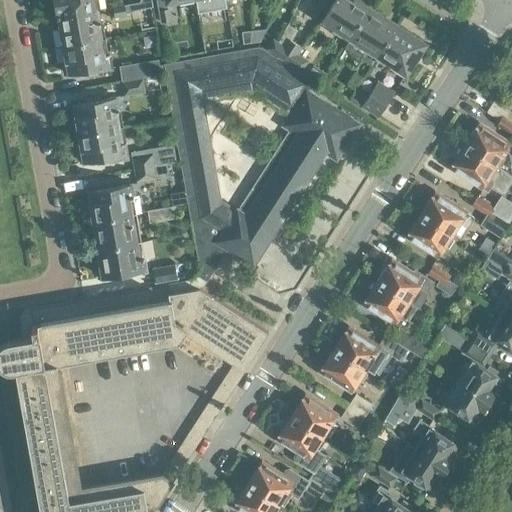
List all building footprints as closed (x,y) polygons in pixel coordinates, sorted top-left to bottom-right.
[(51,0),(52,0),(53,0),(57,18),(63,17),(96,11),(96,10),(94,0),(51,0)] [(331,30),(348,41),(370,7),(358,0),(334,0),(323,17),(334,25),(331,30)] [(126,16),(124,6),(111,9),(112,18),(126,16)] [(346,43),(363,54),(367,46),(378,53),(395,27),(384,20),(386,18),(370,7),(348,41),(346,43)] [(61,28),(64,46),(102,39),(98,21),(102,20),(100,9),(96,10),(96,11),(63,17),(65,27),(61,28)] [(397,24),(395,27),(378,53),(391,61),(388,67),(403,78),(426,44),(415,36),(415,35),(412,34),(411,35),(397,25),(398,25),(397,24)] [(283,46),(277,55),(289,63),(295,54),(300,46),(291,40),(296,30),(287,25),(277,42),(283,46)] [(258,41),(264,29),(241,32),(242,43),(258,41)] [(266,48),(277,55),(283,46),(277,42),(272,38),(266,48)] [(104,55),(102,39),(64,46),(67,62),(71,62),(74,74),(82,72),(83,76),(95,73),(95,70),(112,67),(109,54),(104,55)] [(258,47),(165,64),(167,78),(166,80),(199,271),(196,275),(206,281),(228,246),(228,245),(218,239),(235,214),(235,213),(221,204),(202,98),(205,98),(204,91),(250,83),(269,53),(259,46),(258,47)] [(269,53),(250,83),(287,106),(290,101),(296,106),(306,90),(307,90),(313,81),(269,53)] [(306,61),(295,54),(289,63),(300,70),(306,61)] [(159,59),(118,66),(121,81),(162,74),(159,59)] [(347,84),(355,90),(362,79),(353,74),(347,84)] [(143,79),(122,83),(124,95),(145,92),(143,79)] [(378,82),(370,94),(387,105),(394,93),(378,82)] [(250,83),(204,91),(205,98),(230,93),(243,92),(255,94),(267,99),(291,114),(284,125),(290,129),(236,214),(235,213),(235,214),(218,239),(228,245),(228,246),(246,258),(245,259),(255,265),(262,255),(260,254),(273,234),(326,152),(335,158),(336,159),(337,157),(354,131),(330,116),(333,111),(334,112),(336,109),(307,91),(307,90),(306,90),(296,106),(290,101),(287,106),(250,83)] [(370,94),(362,107),(379,118),(387,105),(370,94)] [(74,121),(76,134),(118,127),(115,111),(119,110),(116,96),(101,99),(101,96),(87,99),(87,101),(74,104),(77,121),(74,121)] [(510,121),(511,122),(511,120),(511,111),(494,100),(487,112),(500,121),(497,125),(505,130),(510,121)] [(496,165),(510,145),(482,126),(479,130),(474,131),(464,146),(496,165)] [(118,127),(76,134),(78,147),(82,146),(84,163),(98,161),(98,164),(127,158),(124,142),(120,143),(118,127)] [(132,152),(132,155),(135,170),(168,164),(178,162),(174,145),(132,152)] [(511,175),(496,165),(464,146),(456,159),(457,164),(454,169),(488,191),(491,186),(504,193),(511,180),(511,175)] [(170,175),(168,164),(135,170),(137,180),(170,175)] [(134,196),(131,184),(89,191),(92,206),(90,209),(91,217),(94,218),(94,220),(136,213),(142,212),(139,195),(134,196)] [(421,214),(452,235),(461,222),(468,227),(474,218),(438,194),(435,199),(429,200),(421,214)] [(480,210),(486,202),(477,196),(472,204),(480,210)] [(488,215),(482,224),(481,225),(500,237),(511,218),(511,203),(502,197),(495,208),(486,202),(480,210),(488,215)] [(145,211),(147,223),(175,218),(173,206),(145,211)] [(94,220),(99,248),(137,242),(134,226),(138,225),(136,213),(94,220)] [(452,235),(421,214),(412,227),(413,233),(410,238),(446,261),(460,240),(452,235)] [(146,270),(141,241),(137,242),(99,248),(99,251),(97,253),(99,260),(101,262),(104,278),(146,270)] [(487,259),(504,269),(507,263),(511,266),(511,263),(511,255),(499,247),(494,255),(490,253),(487,259)] [(391,267),(386,268),(378,281),(417,307),(419,308),(427,294),(426,293),(433,282),(415,271),(413,274),(394,262),(391,267)] [(511,277),(511,266),(507,263),(504,269),(502,272),(511,279),(511,277)] [(442,270),(433,264),(427,273),(437,278),(442,270)] [(177,266),(155,269),(157,282),(179,279),(177,266)] [(451,276),(442,270),(437,278),(441,281),(438,285),(451,293),(457,283),(449,278),(451,276)] [(468,279),(458,273),(454,279),(464,286),(468,279)] [(36,314),(38,324),(33,325),(30,309),(18,311),(23,339),(8,342),(5,343),(3,344),(2,345),(0,347),(0,346),(0,365),(0,366),(2,368),(4,369),(6,370),(8,371),(14,371),(16,371),(40,511),(148,511),(147,506),(158,504),(173,481),(161,473),(84,486),(61,364),(178,343),(186,330),(244,368),(245,369),(268,332),(200,289),(206,281),(196,275),(191,280),(82,300),(83,306),(36,314)] [(391,339),(408,350),(423,359),(432,347),(407,331),(413,322),(409,320),(417,307),(378,281),(369,295),(369,300),(367,304),(399,326),(391,339)] [(511,295),(501,313),(511,320),(511,295)] [(511,320),(501,313),(493,325),(486,320),(479,331),(475,328),(467,340),(490,355),(498,342),(511,351),(511,320)] [(334,349),(365,369),(379,347),(351,329),(348,333),(343,335),(334,349)] [(385,349),(401,361),(408,350),(391,339),(385,349)] [(471,361),(457,381),(489,402),(498,388),(494,385),(500,377),(483,367),(490,355),(467,340),(459,353),(471,361)] [(365,369),(334,349),(325,362),(326,368),(325,368),(323,372),(351,391),(365,369)] [(438,399),(444,403),(472,420),(477,412),(481,415),(489,402),(457,381),(450,392),(445,389),(438,399)] [(374,405),(356,394),(348,406),(366,417),(374,405)] [(299,402),(290,415),(323,436),(334,418),(341,422),(343,419),(341,417),(307,395),(304,401),(299,402)] [(425,413),(430,404),(421,398),(416,407),(425,413)] [(425,413),(434,418),(439,410),(430,404),(425,413)] [(348,406),(341,417),(343,419),(359,429),(366,417),(348,406)] [(323,436),(290,415),(281,429),(283,433),(278,439),(296,451),(292,457),(293,463),(312,475),(318,465),(324,456),(314,450),(323,436)] [(420,439),(414,448),(447,469),(456,456),(451,453),(456,444),(428,426),(418,419),(410,432),(420,439)] [(393,466),(401,470),(428,489),(433,480),(438,483),(447,469),(414,448),(406,461),(399,456),(393,466)] [(256,470),(247,483),(282,505),(289,495),(297,500),(304,489),(309,482),(289,470),(284,470),(281,474),(264,463),(261,469),(256,470)] [(336,476),(318,465),(312,475),(312,476),(328,487),(336,476)] [(381,481),(386,473),(377,467),(372,475),(381,481)] [(381,481),(390,487),(395,478),(386,473),(381,481)] [(312,476),(309,482),(304,489),(321,499),(328,487),(312,476)] [(277,511),(282,505),(247,483),(239,496),(239,503),(236,507),(244,511),(277,511)] [(412,511),(395,501),(397,497),(379,485),(369,501),(377,506),(373,511),(412,511)]
